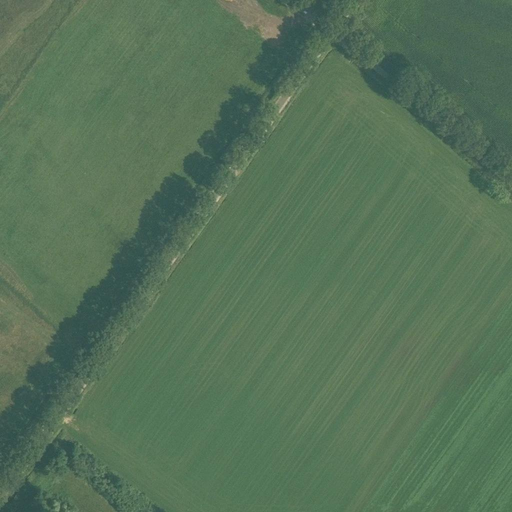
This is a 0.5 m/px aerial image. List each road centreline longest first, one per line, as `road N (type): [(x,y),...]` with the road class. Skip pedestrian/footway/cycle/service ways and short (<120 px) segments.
road 1 (unclassified): [(0,497),(333,28)]
road 2 (unclassified): [(511,185),(333,28)]
